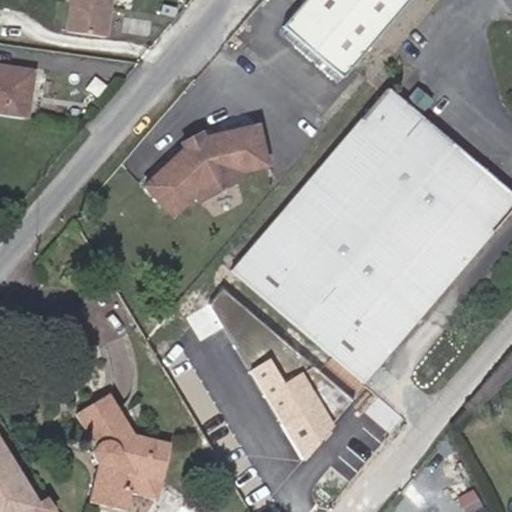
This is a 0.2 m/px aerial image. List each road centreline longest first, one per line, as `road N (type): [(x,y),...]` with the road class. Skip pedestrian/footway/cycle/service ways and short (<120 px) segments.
road 1 (unclassified): [(0,293),(256,0)]
road 2 (unclassified): [(378,511),(511,358)]
